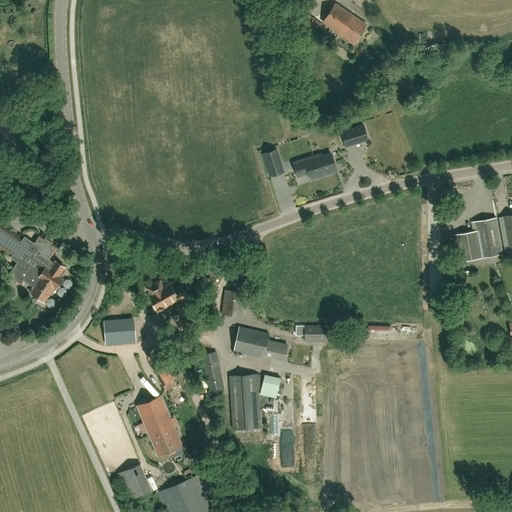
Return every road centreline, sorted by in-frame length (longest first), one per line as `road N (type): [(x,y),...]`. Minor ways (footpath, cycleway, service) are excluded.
road 1 (tertiary): [(511,166),(372,192),(203,247),(109,234)]
road 2 (unclassified): [(235,511),(202,413),(127,289),(109,234)]
road 3 (tertiary): [(91,235),(66,113),(63,0)]
road 4 (tertiary): [(0,364),(42,347),(78,315),(95,275),(91,235)]
